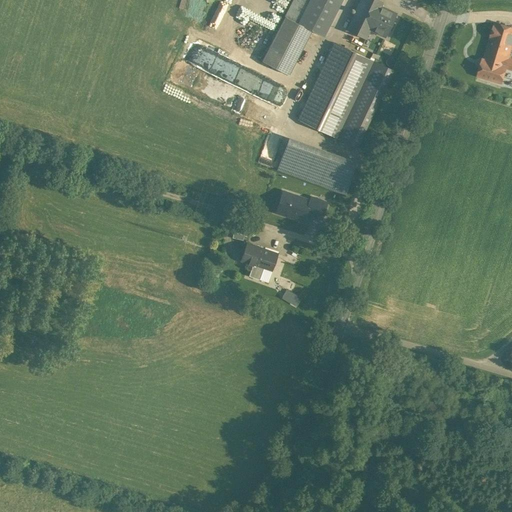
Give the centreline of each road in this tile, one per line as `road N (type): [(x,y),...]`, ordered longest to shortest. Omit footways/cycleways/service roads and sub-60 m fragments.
road 1 (track): [(362,259),(0,142)]
road 2 (secondary): [(339,327),(448,0)]
road 3 (secondary): [(279,511),(339,327)]
road 4 (unclassified): [(339,327),(511,373)]
